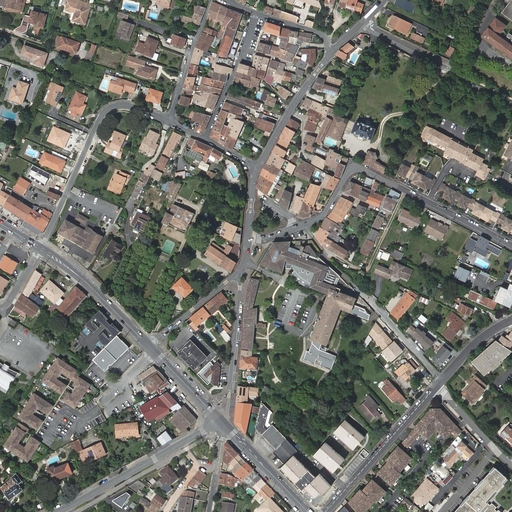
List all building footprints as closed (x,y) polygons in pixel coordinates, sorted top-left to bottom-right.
[(0,0),(0,6),(4,7),(4,9),(23,13),(25,4),(23,3),(13,1),(9,0),(0,0)] [(91,3),(90,3),(80,0),(68,0),(68,2),(89,8),(91,3)] [(287,0),(285,3),(289,5),(291,0),(298,0),(313,5),(312,10),(319,12),(322,7),(320,2),(320,0),(287,0)] [(364,4),(358,2),(358,0),(348,0),(346,8),(359,12),(362,13),(364,4)] [(397,0),(395,4),(412,12),(416,4),(408,0),(397,0)] [(511,0),(502,13),(511,20),(511,31),(510,34),(509,33),(507,36),(508,37),(505,40),(499,36),(506,26),(496,18),(482,36),(511,58),(511,45),(507,42),(510,39),(511,40),(511,0)] [(84,24),(89,8),(68,2),(66,10),(75,13),(73,20),(84,24)] [(207,17),(208,17),(222,22),(227,9),(212,2),(207,17)] [(195,13),(203,15),(206,8),(198,5),(197,6),(195,5),(192,12),(195,13)] [(278,17),(281,11),(275,8),(274,9),(263,5),(261,10),(272,15),(278,17)] [(473,6),(467,18),(471,19),(476,8),(473,6)] [(227,9),(222,22),(221,25),(222,26),(227,27),(236,31),(242,14),(228,8),(227,9)] [(43,24),(46,15),(33,11),(29,23),(36,24),(36,23),(38,23),(43,24)] [(300,17),(281,11),(278,17),(297,23),(298,22),(299,22),(300,17)] [(189,17),(184,16),(182,21),(191,24),(192,22),(199,25),(203,15),(195,13),(192,18),(189,17)] [(411,24),(394,16),(389,25),(407,34),(411,24)] [(122,20),(118,31),(123,33),(122,37),(129,40),(134,25),(122,20)] [(278,35),(277,37),(279,38),(280,35),(281,28),(281,27),(266,22),(263,31),(278,35)] [(227,27),(222,26),(218,37),(222,38),(223,36),(227,27)] [(233,40),(236,31),(227,27),(223,36),(233,40)] [(290,30),(281,28),(280,35),(289,37),(289,36),(290,30)] [(299,31),(290,30),(289,36),(298,38),(299,31)] [(305,33),(299,31),(298,38),(297,39),(303,41),(305,33)] [(213,37),(202,32),(197,43),(206,46),(209,47),(213,37)] [(312,34),(305,33),(303,41),(310,43),(312,34)] [(424,39),(413,33),(411,38),(422,43),(424,39)] [(187,38),(174,34),(172,42),(184,46),(187,38)] [(289,37),(280,35),(279,38),(281,39),(279,47),(281,48),(288,51),(291,44),(288,43),(289,37)] [(230,49),(233,40),(223,36),(222,38),(220,45),(230,49)] [(291,44),(298,47),(300,44),(296,43),(297,39),(298,38),(289,36),(289,37),(288,43),(291,44)] [(62,37),(59,47),(76,53),(80,43),(62,37)] [(159,41),(148,37),(145,44),(139,42),(136,50),(152,57),(159,41)] [(272,45),(259,42),(256,51),(270,55),(272,45)] [(339,50),(336,55),(345,60),(348,55),(355,48),(353,46),(347,42),(339,50)] [(291,44),(288,51),(295,54),(298,47),(291,44)] [(230,49),(220,45),(217,54),(227,57),(230,49)] [(24,46),(22,54),(36,59),(34,63),(43,67),(48,54),(24,46)] [(204,50),(195,47),(191,63),(199,66),(202,55),(203,52),(204,51),(204,50)] [(285,60),(288,51),(281,48),(279,58),(285,60)] [(316,58),(315,49),(303,49),(303,56),(301,60),(305,61),(307,63),(312,66),(316,58)] [(295,54),(288,51),(285,60),(291,62),(295,54)] [(219,57),(216,56),(210,54),(209,57),(211,58),(210,61),(214,62),(217,63),(219,57)] [(264,57),(255,54),(252,67),(260,69),(264,57)] [(146,61),(130,56),(128,61),(138,64),(138,63),(141,64),(138,74),(154,79),(157,70),(145,65),(146,61)] [(234,61),(233,61),(219,57),(217,63),(231,68),(234,61)] [(270,59),(264,57),(260,69),(266,71),(270,59)] [(304,69),(307,63),(305,61),(301,60),(300,59),(295,58),(294,60),(297,61),(298,61),(299,61),(297,66),(304,69)] [(274,77),(277,68),(279,62),(274,60),(272,60),(267,74),(274,77)] [(283,70),(286,64),(279,62),(277,68),(283,70)] [(217,63),(216,66),(215,71),(228,75),(229,73),(232,73),(233,69),(231,68),(217,63)] [(247,75),(250,66),(240,63),(237,71),(247,75)] [(260,69),(252,67),(250,66),(247,75),(252,76),(263,79),(266,71),(260,69)] [(283,80),(286,71),(283,70),(277,68),(274,77),(283,80)] [(226,81),(228,75),(215,71),(213,78),(225,81),(226,81)] [(237,71),(233,82),(249,87),(250,87),(259,90),(259,88),(250,85),(252,76),(247,75),(237,71)] [(295,80),(297,75),(286,71),(283,80),(286,81),(287,80),(290,81),(291,78),(295,80)] [(271,86),(274,77),(267,74),(265,80),(271,86)] [(187,76),(183,88),(191,90),(192,90),(196,77),(187,76)] [(222,89),(225,81),(213,78),(204,76),(201,86),(200,86),(199,89),(196,88),(195,91),(198,92),(201,93),(204,84),(222,89)] [(318,77),(312,88),(337,95),(339,89),(337,88),(339,84),(333,82),(334,82),(318,77)] [(117,82),(112,80),(109,89),(122,93),(123,89),(134,92),(136,84),(118,78),(117,82)] [(29,84),(20,81),(19,81),(17,88),(16,90),(13,89),(9,98),(22,103),(29,84)] [(65,87),(53,82),(50,90),(52,91),(48,99),(50,103),(57,106),(60,99),(59,99),(61,94),(62,95),(65,87)] [(220,96),(222,89),(204,84),(201,93),(198,92),(197,94),(201,95),(205,91),(211,93),(220,96)] [(286,99),(290,91),(282,86),(278,92),(286,99)] [(148,96),(147,97),(154,100),(154,101),(159,103),(162,93),(146,87),(144,95),(148,96)] [(266,100),(269,91),(264,89),(261,98),(266,100)] [(197,103),(214,109),(218,101),(210,98),(211,93),(205,91),(201,95),(197,94),(194,93),(193,98),(198,100),(197,103)] [(77,92),(69,108),(73,110),(74,109),(78,110),(77,112),(82,114),(85,108),(82,106),(83,103),(86,96),(77,92)] [(230,92),(227,98),(258,109),(260,103),(230,92)] [(181,95),(179,103),(188,106),(191,98),(181,95)] [(266,104),(274,106),(277,98),(269,96),(266,104)] [(300,106),(309,110),(313,101),(306,98),(300,106)] [(327,117),(331,108),(313,101),(309,109),(322,115),(327,117)] [(244,109),(226,102),(223,110),(229,112),(237,115),(236,118),(243,121),(244,118),(241,117),(244,109)] [(333,119),(335,115),(336,113),(336,111),(331,108),(327,117),(333,119)] [(305,130),(314,132),(322,115),(309,109),(309,110),(307,114),(307,115),(310,116),(305,130)] [(229,112),(223,110),(214,130),(221,133),(224,125),(227,117),(229,112)] [(207,125),(211,116),(195,111),(193,117),(196,118),(195,121),(201,123),(207,125)] [(245,122),(243,121),(236,118),(237,115),(229,112),(227,117),(232,119),(228,127),(230,128),(232,129),(230,135),(238,139),(245,122)] [(333,119),(325,136),(339,141),(347,123),(348,123),(350,120),(346,118),(345,119),(335,115),(333,119)] [(316,142),(322,144),(325,136),(333,119),(327,117),(316,142)] [(275,124),(262,119),(259,118),(258,119),(260,120),(259,122),(261,122),(260,125),(257,123),(255,126),(271,132),(275,124)] [(290,118),(286,126),(296,132),(300,134),(300,131),(297,130),(300,124),(298,123),(290,118)] [(138,132),(143,123),(138,120),(133,130),(138,132)] [(372,140),(376,129),(356,121),(352,132),(357,134),(357,135),(365,138),(366,138),(372,140)] [(201,123),(198,132),(200,133),(205,131),(207,125),(201,123)] [(226,136),(230,128),(228,127),(224,125),(221,133),(218,141),(225,145),(224,146),(226,146),(229,139),(228,139),(226,136)] [(296,132),(286,126),(279,138),(280,138),(290,143),(296,132)] [(451,140),(452,139),(427,127),(420,140),(426,143),(428,140),(431,142),(432,141),(447,149),(444,153),(452,157),(459,144),(451,140)] [(233,150),(238,139),(230,135),(232,129),(230,128),(226,136),(228,139),(229,139),(226,146),(233,150)] [(221,133),(214,130),(213,129),(211,137),(218,141),(221,133)] [(159,135),(150,130),(147,138),(147,139),(145,143),(143,142),(140,148),(148,152),(150,151),(152,152),(154,151),(156,147),(155,145),(154,144),(159,135)] [(111,146),(108,145),(106,151),(120,157),(123,151),(120,150),(121,147),(126,136),(115,131),(112,136),(115,138),(113,143),(111,146)] [(151,177),(158,181),(179,140),(180,140),(182,136),(174,132),(151,177)] [(309,143),(313,144),(316,138),(307,134),(304,141),(309,143)] [(201,161),(201,162),(203,163),(204,161),(207,163),(210,155),(219,160),(223,153),(213,148),(193,138),(191,142),(189,141),(188,144),(193,146),(191,149),(204,155),(201,161)] [(290,143),(280,138),(276,145),(284,149),(286,150),(290,143)] [(0,139),(0,148),(5,150),(8,143),(0,139)] [(313,144),(309,143),(307,150),(313,153),(316,146),(313,144)] [(464,146),(459,144),(452,157),(457,159),(464,146)] [(284,149),(276,145),(272,152),(280,156),(284,149)] [(468,149),(464,146),(457,159),(461,161),(461,162),(478,172),(476,175),(485,180),(491,169),(487,167),(488,165),(483,163),(484,160),(472,153),(473,150),(468,148),(468,149)] [(318,147),(317,153),(327,155),(328,150),(318,147)] [(185,154),(201,161),(204,155),(191,149),(190,152),(187,151),(185,154)] [(334,152),(334,151),(334,150),(330,149),(330,151),(326,160),(323,170),(341,178),(346,165),(340,163),(341,160),(342,156),(334,152)] [(45,152),(41,162),(61,171),(65,161),(45,152)] [(280,156),(272,152),(267,162),(266,163),(270,166),(272,163),(281,168),(285,160),(280,156)] [(371,167),(380,172),(383,164),(375,160),(376,158),(374,154),(370,152),(364,164),(371,167)] [(323,170),(326,160),(316,155),(312,163),(323,170)] [(309,181),(315,167),(301,159),(295,175),(309,181)] [(286,170),(292,173),(296,166),(295,165),(291,163),(290,162),(286,170)] [(266,163),(263,169),(276,176),(281,168),(272,163),(270,166),(266,163)] [(410,168),(403,164),(398,174),(402,176),(402,178),(404,179),(405,177),(409,179),(415,169),(415,168),(411,166),(410,168)] [(148,170),(146,174),(150,176),(151,177),(156,167),(153,165),(150,171),(148,170)] [(261,175),(273,182),(276,176),(263,169),(261,175)] [(419,187),(425,175),(418,172),(419,171),(415,169),(409,179),(412,181),(411,182),(419,187)] [(113,183),(111,182),(108,189),(119,194),(126,178),(128,179),(130,175),(121,171),(120,174),(117,173),(113,180),(115,181),(113,183)] [(210,171),(207,177),(214,180),(217,174),(210,171)] [(333,190),(340,179),(327,173),(323,171),(322,174),(323,175),(322,177),(325,179),(321,186),(321,187),(333,190)] [(139,181),(147,185),(151,177),(150,176),(146,174),(144,173),(139,181)] [(68,180),(67,179),(56,175),(55,176),(47,195),(59,200),(68,180)] [(257,187),(266,195),(273,182),(261,175),(257,187)] [(428,189),(431,191),(436,181),(433,179),(433,180),(425,175),(419,187),(427,191),(428,189)] [(30,183),(20,177),(14,188),(23,194),(30,183)] [(365,183),(371,186),(374,180),(367,177),(365,183)] [(8,198),(10,195),(6,192),(4,195),(0,192),(0,190),(1,189),(3,184),(0,181),(0,203),(4,206),(8,198)] [(182,184),(175,181),(168,198),(174,201),(182,184)] [(355,183),(350,181),(344,192),(350,195),(355,183)] [(350,195),(359,198),(363,187),(355,183),(350,195)] [(446,186),(442,183),(437,192),(444,195),(443,197),(448,200),(448,199),(452,201),(452,200),(456,192),(445,186),(446,186)] [(321,187),(321,186),(312,184),(303,202),(311,205),(310,208),(312,209),(314,206),(321,187)] [(132,208),(133,206),(143,186),(135,188),(125,208),(132,211),(132,209),(132,208)] [(281,198),(285,189),(281,187),(277,196),(281,198)] [(366,202),(371,190),(363,187),(359,198),(366,202)] [(281,198),(279,203),(289,210),(292,192),(285,189),(281,198)] [(400,194),(391,189),(389,194),(398,198),(400,194)] [(163,204),(167,194),(158,190),(153,200),(163,204)] [(375,192),(371,190),(366,202),(378,207),(381,201),(376,199),(378,193),(375,192)] [(467,208),(471,200),(459,194),(460,193),(456,191),(456,192),(452,200),(459,203),(458,205),(462,207),(463,206),(467,208)] [(385,196),(378,193),(376,199),(381,201),(383,202),(385,196)] [(389,194),(386,193),(385,196),(383,202),(381,205),(392,210),(397,200),(388,196),(389,194)] [(53,214),(52,214),(49,211),(49,212),(44,209),(41,214),(10,195),(8,198),(4,206),(26,220),(44,231),(47,226),(49,222),(53,214)] [(293,211),(299,213),(304,198),(297,196),(293,211)] [(341,197),(332,212),(343,218),(344,219),(347,212),(342,209),(347,200),(341,197)] [(352,202),(347,200),(342,209),(347,212),(350,206),(352,202)] [(474,201),(471,200),(467,208),(473,211),(472,213),(481,217),(485,209),(474,203),(474,201)] [(311,205),(303,202),(299,213),(298,216),(303,218),(309,217),(310,214),(312,209),(310,208),(311,205)] [(354,208),(350,206),(347,212),(350,215),(356,217),(358,212),(362,214),(365,207),(356,203),(354,208)] [(167,212),(162,222),(169,225),(170,224),(186,231),(194,213),(174,205),(170,214),(167,212)] [(391,214),(392,210),(381,205),(380,208),(381,208),(381,209),(391,214)] [(134,229),(138,231),(139,232),(141,229),(144,230),(146,229),(148,230),(153,218),(151,217),(151,215),(139,209),(137,212),(134,211),(131,218),(133,220),(131,225),(135,227),(134,229)] [(496,214),(485,209),(481,217),(488,221),(489,219),(497,224),(497,223),(501,215),(497,213),(496,214)] [(417,229),(422,219),(403,210),(398,220),(417,229)] [(332,212),(327,218),(342,228),(344,224),(339,221),(340,220),(342,221),(343,218),(332,212)] [(79,214),(77,219),(86,224),(89,219),(79,214)] [(511,232),(511,230),(511,221),(504,217),(504,216),(501,214),(501,215),(497,223),(503,226),(502,228),(507,231),(507,230),(511,232)] [(373,226),(379,229),(383,219),(377,216),(373,226)] [(327,218),(321,227),(330,232),(337,236),(337,235),(342,228),(327,218)] [(442,239),(449,225),(445,223),(445,225),(443,224),(439,222),(432,218),(426,230),(442,239)] [(44,231),(26,220),(23,226),(37,234),(43,233),(44,231)] [(59,232),(83,246),(94,253),(103,237),(92,230),(92,229),(88,227),(86,231),(66,220),(59,232)] [(238,227),(224,221),(218,235),(231,241),(238,227)] [(330,232),(321,227),(315,236),(322,245),(330,232)] [(378,232),(371,229),(367,239),(374,242),(378,232)] [(330,232),(322,245),(332,251),(337,243),(341,237),(337,235),(337,236),(330,232)] [(501,251),(488,244),(489,242),(480,237),(477,243),(469,238),(465,246),(463,250),(471,254),(473,251),(485,258),(488,251),(498,256),(501,251)] [(104,254),(111,258),(116,249),(119,251),(122,245),(112,239),(104,254)] [(374,242),(367,239),(361,252),(368,256),(374,243),(374,242)] [(341,309),(342,294),(339,293),(341,289),(323,282),(328,267),(314,262),(316,257),(315,256),(316,256),(309,246),(292,247),(291,248),(290,247),(291,241),(274,242),(260,264),(281,273),(284,266),(292,266),(293,270),(289,274),(290,275),(293,278),(308,285),(330,294),(332,295),(330,300),(328,299),(326,304),(328,304),(327,306),(329,307),(340,311),(341,309)] [(231,272),(236,262),(228,256),(233,248),(228,245),(225,250),(214,243),(206,254),(231,272)] [(337,243),(332,251),(344,258),(348,251),(344,248),(337,243)] [(394,250),(391,255),(401,260),(404,254),(394,250)] [(0,266),(11,273),(17,263),(6,256),(0,265),(0,266)] [(412,270),(392,261),(389,268),(394,270),(392,275),(396,277),(397,275),(400,276),(408,279),(412,270)] [(392,271),(378,266),(375,273),(389,278),(392,271)] [(459,266),(454,277),(465,283),(470,272),(459,266)] [(41,274),(36,271),(23,294),(33,302),(36,297),(31,293),(41,274)] [(0,294),(8,281),(0,275),(0,294)] [(179,292),(180,291),(185,296),(193,289),(183,278),(174,287),(179,292)] [(57,307),(64,300),(60,297),(63,294),(54,286),(55,285),(50,280),(41,290),(54,302),(46,311),(51,315),(54,311),(57,307)] [(242,350),(253,351),(255,327),(266,328),(266,324),(256,323),(257,308),(257,307),(253,306),(254,304),(253,302),(254,299),(258,283),(249,281),(245,304),(244,328),(242,350)] [(500,287),(494,301),(496,302),(510,308),(511,303),(511,284),(509,284),(507,290),(500,287)] [(54,286),(63,294),(64,293),(55,285),(54,286)] [(83,292),(75,286),(64,300),(57,307),(68,317),(87,296),(83,292)] [(417,296),(410,290),(391,313),(398,320),(417,296)] [(221,292),(186,321),(194,329),(228,301),(221,292)] [(493,310),(496,302),(494,301),(473,292),(469,299),(493,310)] [(23,294),(15,305),(33,317),(40,307),(33,302),(23,294)] [(356,299),(342,294),(341,309),(341,308),(351,312),(350,313),(368,321),(370,316),(367,314),(365,310),(354,305),(356,299)] [(460,313),(470,317),(473,309),(464,305),(463,306),(461,312),(460,313)] [(329,307),(327,306),(326,309),(324,308),(323,313),(324,314),(322,321),(319,320),(318,322),(317,322),(315,327),(317,328),(318,328),(317,333),(315,332),(313,331),(311,336),(313,337),(312,339),(314,340),(309,352),(307,351),(303,360),(331,370),(336,357),(319,350),(322,344),(324,344),(327,345),(330,336),(340,311),(329,307)] [(56,313),(54,311),(51,315),(47,320),(52,324),(55,321),(52,318),(56,313)] [(85,326),(93,334),(99,328),(93,322),(96,319),(105,327),(112,335),(109,338),(103,332),(98,338),(106,347),(117,336),(121,331),(113,323),(111,325),(109,323),(107,320),(108,319),(101,311),(85,326)] [(460,325),(463,322),(452,313),(447,319),(452,323),(443,334),(450,340),(462,326),(460,325)] [(427,318),(422,314),(419,318),(424,322),(427,318)] [(225,324),(222,327),(218,323),(215,326),(220,333),(224,329),(227,333),(230,330),(225,324)] [(393,342),(376,323),(370,332),(381,344),(380,345),(384,350),(393,342)] [(415,336),(421,330),(418,327),(416,329),(411,325),(407,330),(415,336)] [(420,341),(427,333),(423,330),(422,332),(421,330),(415,336),(420,341)] [(381,344),(370,332),(369,333),(380,345),(381,344)] [(436,341),(427,333),(420,341),(428,349),(436,341)] [(129,348),(117,336),(106,347),(93,360),(105,372),(109,368),(108,367),(110,364),(111,365),(129,348)] [(503,336),(498,342),(510,350),(511,346),(511,337),(510,337),(509,336),(507,339),(506,338),(503,336)] [(196,367),(207,356),(191,340),(186,345),(188,346),(185,349),(184,347),(180,351),(181,352),(183,353),(184,353),(186,353),(188,353),(190,361),(196,367)] [(497,341),(472,363),(483,374),(489,369),(490,370),(505,357),(504,356),(510,350),(498,342),(497,341)] [(442,362),(451,352),(450,352),(453,348),(446,343),(433,359),(438,363),(441,361),(442,362)] [(252,357),(253,351),(242,350),(241,369),(258,370),(259,357),(252,357)] [(77,370),(59,358),(43,381),(62,394),(67,386),(59,380),(58,382),(55,380),(63,369),(66,371),(64,373),(77,382),(74,385),(76,386),(77,387),(72,394),(71,393),(69,392),(64,400),(75,407),(90,384),(80,377),(81,376),(76,372),(77,370)] [(404,364),(395,372),(399,376),(401,375),(406,380),(410,376),(409,375),(415,369),(414,368),(416,366),(411,360),(404,365),(404,364)] [(217,361),(216,362),(211,380),(214,383),(218,380),(219,366),(218,365),(220,364),(217,361)] [(211,380),(216,362),(204,373),(207,376),(208,375),(210,377),(210,379),(211,380)] [(0,385),(6,390),(14,379),(13,378),(14,376),(15,377),(18,373),(16,373),(11,372),(8,371),(6,369),(5,369),(4,368),(3,368),(3,367),(2,367),(1,366),(0,364),(0,385)] [(63,369),(55,380),(58,382),(59,380),(58,379),(63,372),(64,373),(66,371),(63,369)] [(161,390),(171,384),(158,370),(142,381),(151,393),(159,388),(161,390)] [(472,403),(481,392),(487,385),(476,375),(473,379),(472,378),(468,383),(469,384),(471,385),(463,395),(472,403)] [(392,397),(391,398),(394,401),(397,399),(401,403),(406,400),(387,379),(384,382),(386,385),(382,389),(387,395),(389,394),(392,397)] [(151,393),(142,381),(140,382),(149,395),(151,393)] [(471,385),(469,384),(461,394),(463,395),(471,385)] [(235,423),(246,434),(252,406),(252,404),(247,403),(248,394),(258,396),(259,388),(256,387),(238,385),(236,412),(235,423)] [(176,408),(180,404),(168,392),(141,407),(149,420),(171,408),(174,410),(176,408)] [(483,394),(481,392),(472,403),(474,404),(483,394)] [(53,406),(35,393),(19,416),(38,429),(43,421),(35,416),(34,418),(31,416),(39,405),(42,407),(40,409),(48,414),(53,406)] [(367,401),(359,407),(371,420),(375,417),(379,413),(375,409),(374,407),(376,404),(369,396),(365,399),(367,401)] [(270,409),(262,401),(259,413),(256,427),(262,433),(267,429),(263,426),(267,412),(270,409)] [(187,427),(196,418),(184,405),(182,406),(180,404),(176,408),(179,410),(170,419),(177,426),(178,425),(184,432),(188,430),(189,429),(187,427)] [(42,407),(39,405),(31,416),(34,418),(35,416),(35,415),(39,408),(40,409),(42,407)] [(445,438),(451,432),(456,426),(455,425),(452,422),(444,413),(440,410),(439,409),(438,411),(432,412),(430,410),(429,411),(426,415),(418,424),(415,427),(414,429),(419,433),(426,439),(433,432),(433,429),(437,428),(437,431),(445,438)] [(341,425),(334,433),(353,450),(365,437),(347,421),(342,427),(341,425)] [(20,423),(4,445),(27,461),(40,443),(32,437),(27,445),(29,446),(27,449),(15,441),(17,439),(20,440),(25,432),(28,428),(20,423)] [(116,426),(117,437),(139,435),(138,424),(116,426)] [(265,437),(274,425),(272,424),(267,429),(262,433),(265,437)] [(265,437),(277,449),(287,439),(274,425),(265,437)] [(451,432),(457,437),(459,435),(455,432),(458,428),(456,426),(451,432)] [(511,429),(508,426),(500,435),(506,440),(507,438),(511,443),(511,444),(511,446),(511,429)] [(414,439),(419,433),(414,429),(409,434),(414,439)] [(166,430),(157,438),(163,445),(174,439),(166,430)] [(286,464),(303,446),(291,434),(287,439),(277,449),(274,452),(286,464)] [(365,437),(353,450),(355,452),(367,438),(365,437)] [(462,442),(458,438),(453,443),(457,447),(462,442)] [(17,439),(15,441),(27,449),(29,446),(27,445),(26,446),(19,441),(20,440),(17,439)] [(82,449),(78,440),(71,444),(76,453),(82,449)] [(398,447),(403,452),(408,446),(403,442),(398,447)] [(467,446),(462,442),(457,447),(458,447),(447,459),(448,460),(445,462),(449,466),(460,454),(467,460),(470,457),(470,458),(474,453),(466,447),(467,446)] [(82,451),(86,460),(97,455),(98,457),(106,454),(101,443),(82,451)] [(319,446),(312,454),(332,472),(344,458),(326,443),(321,448),(319,446)] [(230,465),(239,455),(228,444),(225,444),(223,460),(227,465),(228,463),(230,465)] [(399,473),(406,464),(405,463),(409,457),(403,452),(398,447),(391,456),(387,460),(386,461),(388,463),(385,466),(383,468),(385,470),(380,476),(391,485),(400,474),(399,473)] [(246,463),(239,455),(230,465),(232,468),(231,469),(233,470),(232,471),(234,474),(238,471),(246,463)] [(295,456),(280,470),(304,495),(308,491),(315,498),(320,493),(322,495),(332,486),(320,474),(316,478),(295,456)] [(344,458),(332,472),(334,473),(345,459),(344,458)] [(73,473),(69,463),(55,468),(54,466),(48,469),(54,484),(61,481),(59,478),(73,473)] [(254,471),(246,463),(238,471),(239,472),(235,476),(242,481),(254,471)] [(441,465),(438,468),(443,475),(446,472),(441,465)] [(167,489),(179,479),(169,466),(159,474),(163,478),(160,480),(167,489)] [(509,479),(494,466),(453,511),(501,511),(499,510),(497,511),(495,509),(497,507),(492,503),(490,505),(488,503),(509,479)] [(377,473),(380,476),(385,470),(383,468),(382,467),(377,473)] [(200,484),(206,476),(200,471),(189,486),(192,489),(195,484),(197,482),(200,484)] [(262,479),(254,471),(242,481),(244,482),(249,477),(257,483),(262,479)] [(17,473),(1,487),(10,499),(23,489),(19,484),(23,481),(17,473)] [(221,474),(219,485),(228,486),(229,480),(235,481),(240,483),(241,481),(229,475),(221,474)] [(445,485),(452,477),(448,474),(441,482),(445,485)] [(252,487),(257,483),(249,477),(244,482),(246,483),(252,487)] [(425,504),(439,488),(427,478),(412,497),(421,504),(423,502),(425,504)] [(261,491),(266,484),(262,479),(257,483),(252,487),(261,491)] [(369,489),(374,483),(371,480),(366,486),(367,487),(369,489)] [(356,496),(349,504),(354,509),(357,511),(362,511),(366,509),(367,510),(374,502),(375,503),(385,492),(374,483),(369,489),(367,487),(365,489),(365,490),(363,492),(361,491),(360,491),(356,496)] [(270,488),(266,484),(261,491),(259,493),(262,497),(270,488)] [(276,494),(270,488),(262,497),(267,502),(270,499),(276,494)] [(178,511),(191,511),(195,493),(185,491),(177,503),(180,504),(178,511)] [(127,493),(113,501),(122,509),(131,496),(127,493)] [(151,504),(159,510),(165,501),(157,495),(151,504)] [(151,504),(142,498),(139,502),(148,509),(145,511),(157,511),(159,510),(151,504)] [(406,507),(411,502),(406,498),(401,503),(406,507)] [(282,511),(270,499),(267,502),(259,510),(260,511),(282,511)] [(424,509),(430,511),(433,505),(427,502),(424,509)] [(223,503),(222,508),(223,508),(222,511),(232,511),(234,504),(223,503)]
